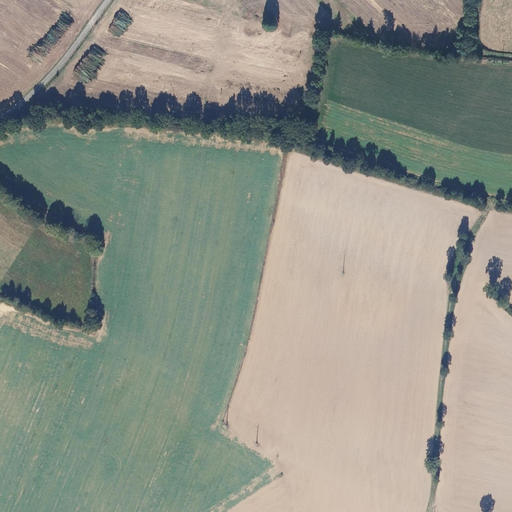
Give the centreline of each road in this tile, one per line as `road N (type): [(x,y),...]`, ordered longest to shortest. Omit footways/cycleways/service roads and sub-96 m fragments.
road 1 (track): [(434,511),(453,274),(491,200)]
road 2 (unclassified): [(0,118),(56,68),(107,0)]
